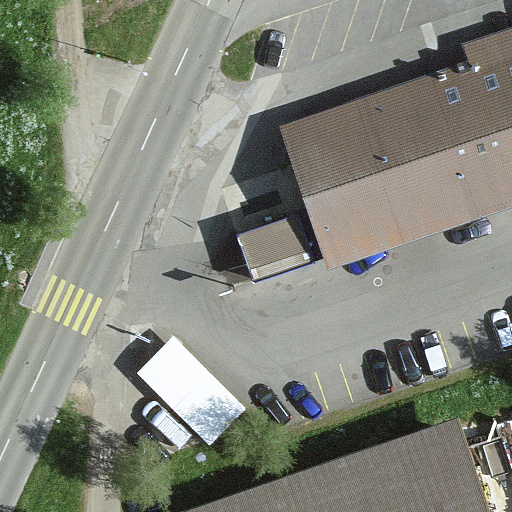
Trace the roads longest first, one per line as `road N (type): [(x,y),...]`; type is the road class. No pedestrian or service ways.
road 1 (residential): [(110,511),(119,373),(105,232)]
road 2 (secondary): [(211,0),(105,232)]
road 3 (secondary): [(105,232),(0,464)]
road 4 (residential): [(105,232),(81,0)]
